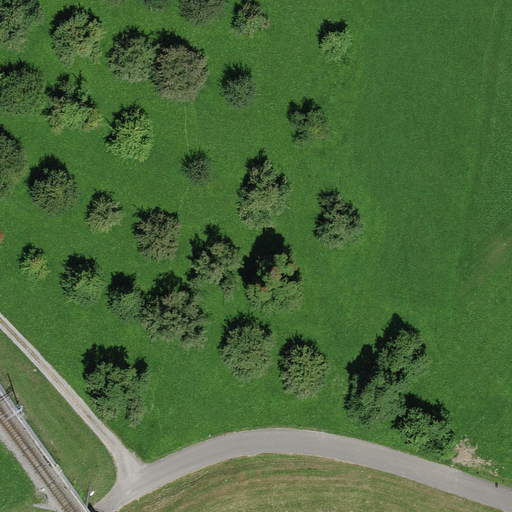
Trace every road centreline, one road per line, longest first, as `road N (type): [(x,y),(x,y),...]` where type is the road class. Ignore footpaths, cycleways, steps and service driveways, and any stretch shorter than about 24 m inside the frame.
road 1 (unclassified): [(511,501),(378,457),(283,441),(236,446),(100,511)]
road 2 (track): [(142,486),(0,322)]
